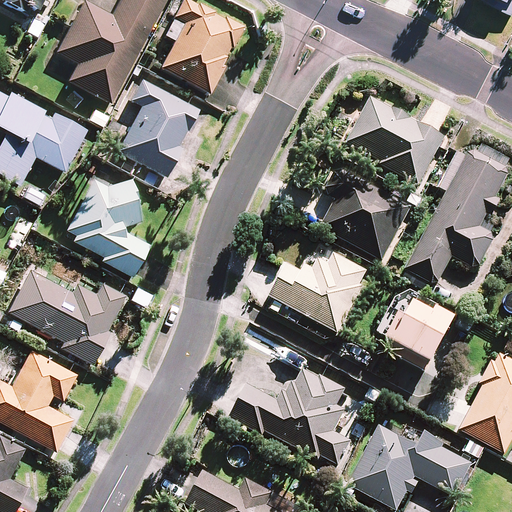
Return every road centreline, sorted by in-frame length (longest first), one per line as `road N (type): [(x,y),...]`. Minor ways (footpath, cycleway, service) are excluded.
road 1 (residential): [(101,511),(158,411),(239,174),(327,7)]
road 2 (residential): [(327,7),(511,98)]
